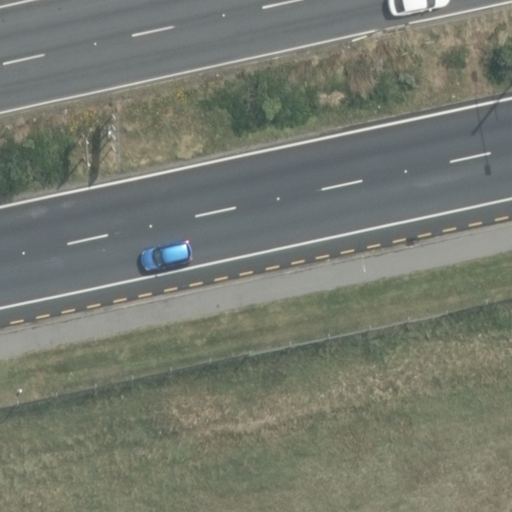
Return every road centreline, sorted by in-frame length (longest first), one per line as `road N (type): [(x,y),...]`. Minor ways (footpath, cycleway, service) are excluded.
road 1 (trunk): [(511,143),(0,257)]
road 2 (trunk): [(0,62),(290,0)]
